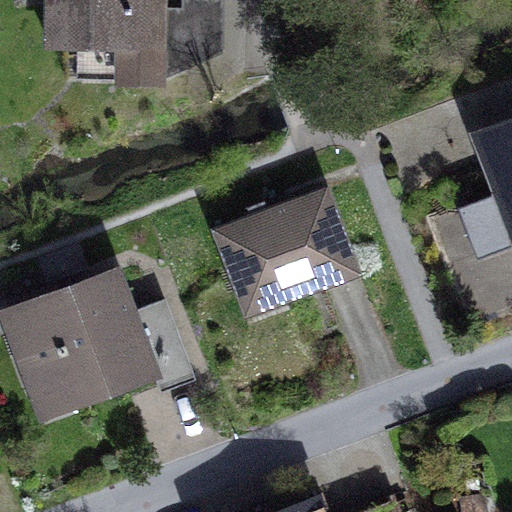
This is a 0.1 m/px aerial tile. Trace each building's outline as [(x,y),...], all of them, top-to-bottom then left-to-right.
[(162,0),(50,0),(49,44),(84,45),(83,80),(160,82),(223,54),(224,0),(182,0),(182,10),(162,9),(162,0)] [(511,122),(479,135),(503,196),(465,211),(504,314),(511,311),(511,122)] [(290,290),(292,295),(355,271),(326,192),(269,214),(253,220),(219,232),(247,306),(290,290)] [(269,214),(265,202),(249,209),(253,220),(269,214)] [(153,304),(133,312),(117,271),(4,313),(32,389),(72,374),(82,402),(155,375),(160,388),(194,376),(174,321),(161,325),(153,304)] [(161,325),(174,321),(166,299),(153,304),(161,325)] [(43,416),(82,402),(72,374),(32,389),(43,416)] [(400,511),(394,496),(349,511),(400,511)] [(323,511),(318,499),(283,511),(323,511)] [(465,502),(466,511),(484,511),(482,499),(465,502)]
